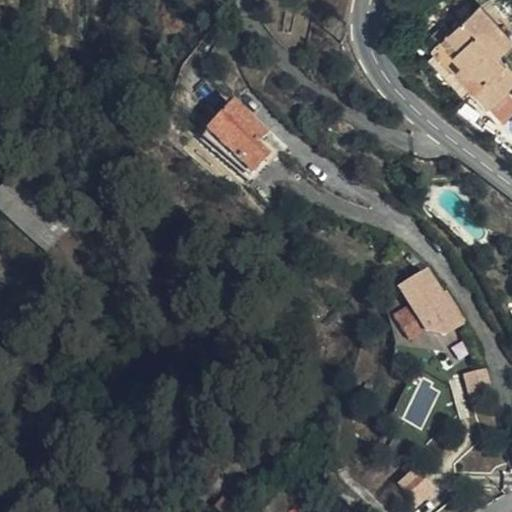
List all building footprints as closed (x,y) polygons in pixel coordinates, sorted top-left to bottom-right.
[(437,44),(492,103),(508,90),(511,86),(511,64),(501,53),(511,42),(511,37),(481,4),(437,44)] [(511,93),(508,90),(492,103),(506,119),(511,113),(511,93)] [(264,133),(234,104),(200,141),(243,181),(269,153),(256,141),(264,133)] [(47,247),(0,207),(0,252),(25,273),(47,247)] [(410,344),(424,334),(446,338),(466,325),(465,323),(469,320),(449,289),(444,292),(429,269),(396,291),(408,309),(393,318),(410,344)] [(495,397),(487,369),(466,374),(473,403),(495,397)] [(417,469),(398,485),(417,507),(436,490),(417,469)]
